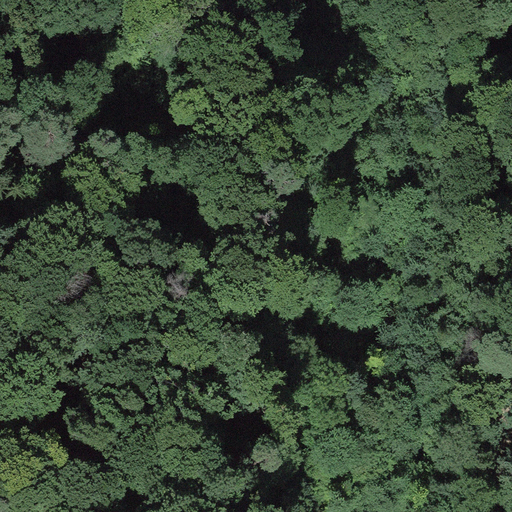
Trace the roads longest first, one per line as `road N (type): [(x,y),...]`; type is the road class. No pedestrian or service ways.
road 1 (track): [(0,69),(63,111),(146,222)]
road 2 (track): [(0,442),(84,467),(110,466),(185,424)]
